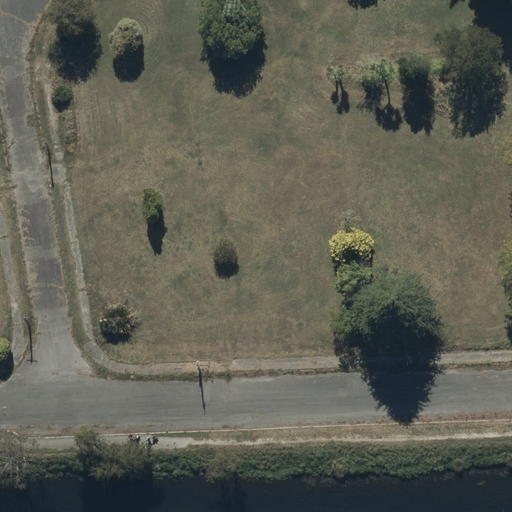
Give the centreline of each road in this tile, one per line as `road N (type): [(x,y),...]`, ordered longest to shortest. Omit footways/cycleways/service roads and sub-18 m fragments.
road 1 (track): [(0,409),(511,390)]
road 2 (track): [(57,406),(4,0)]
